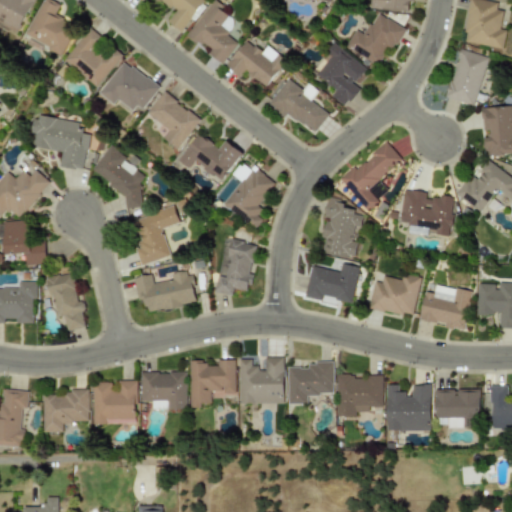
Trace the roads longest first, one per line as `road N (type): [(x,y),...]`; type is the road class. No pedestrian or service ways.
road 1 (residential): [(511,357),(472,358),(272,318),(58,362),(0,359)]
road 2 (residential): [(442,0),(431,44),(398,99),(315,172),(292,212),(272,318)]
road 3 (residential): [(101,0),(315,172)]
road 4 (residential): [(123,346),(97,242),(80,216)]
road 5 (residential): [(0,457),(133,456)]
